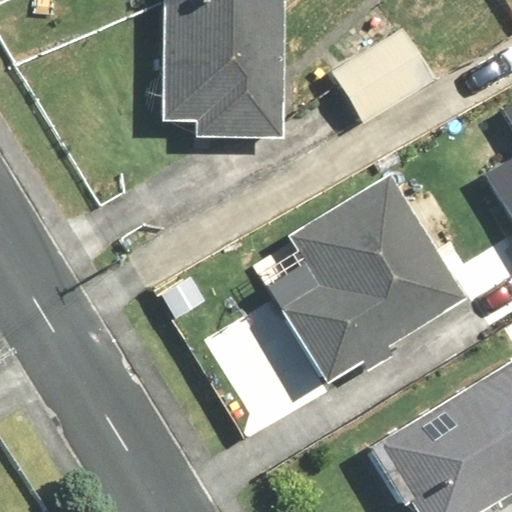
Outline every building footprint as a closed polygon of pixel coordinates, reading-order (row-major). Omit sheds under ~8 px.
[(257,0),(136,0),(129,121),(170,124),(170,137),(249,142),(257,0)] [(428,67),(397,19),(309,76),(340,124),(428,67)] [(511,116),(511,158),(487,174),(511,213),(511,106),(508,110),(511,116)] [(368,178),(266,236),(295,286),(258,308),(298,378),(437,299),(368,178)] [(466,511),(511,485),(511,355),(510,352),(344,449),(381,511),(466,511)]
